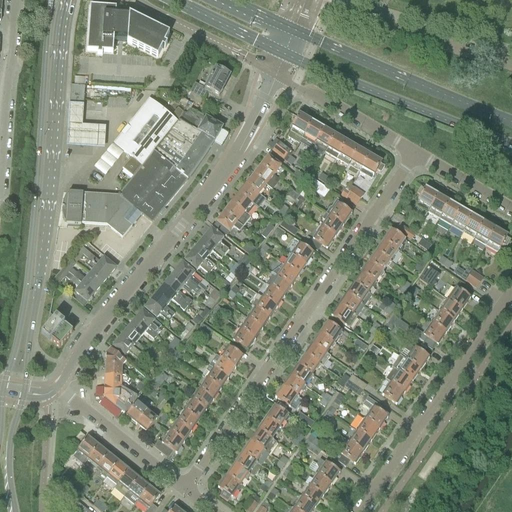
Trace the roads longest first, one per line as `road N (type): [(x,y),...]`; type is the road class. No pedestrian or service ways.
road 1 (residential): [(185,487),(281,358),(412,155)]
road 2 (secondary): [(24,389),(66,0)]
road 3 (secondary): [(49,0),(26,282),(2,385)]
road 4 (tertiary): [(56,388),(235,158),(276,73)]
road 5 (residential): [(511,294),(360,511)]
road 6 (primary): [(284,54),(511,146)]
road 7 (primary): [(511,122),(292,33)]
road 8 (residential): [(511,64),(327,6)]
road 9 (residential): [(185,487),(56,388)]
road 10 (residential): [(133,0),(276,73)]
road 11 (residential): [(276,73),(412,155)]
road 12 (residential): [(15,0),(0,149)]
road 13 (primary): [(168,0),(284,54)]
